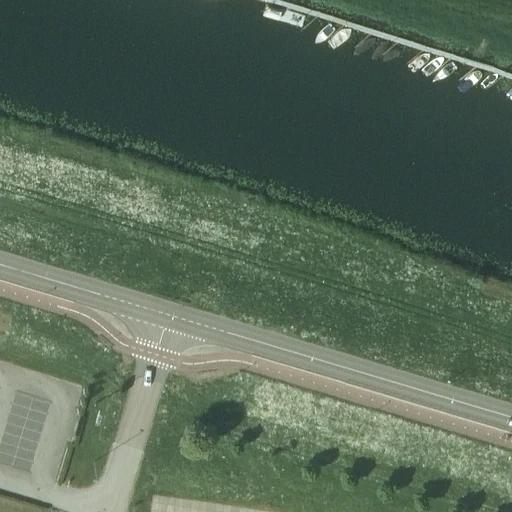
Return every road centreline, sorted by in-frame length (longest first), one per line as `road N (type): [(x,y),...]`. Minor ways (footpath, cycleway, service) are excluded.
road 1 (tertiary): [(163,323),(511,422)]
road 2 (unclassified): [(105,511),(163,323)]
road 3 (tertiary): [(0,273),(163,323)]
